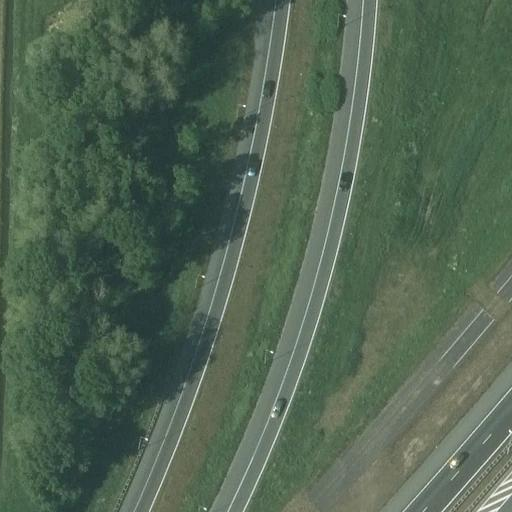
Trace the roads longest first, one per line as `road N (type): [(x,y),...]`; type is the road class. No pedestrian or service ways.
road 1 (motorway): [(281,0),(252,183),(217,313),(141,511)]
road 2 (motorway): [(366,0),(349,163),(323,281),(234,511)]
road 3 (motorway): [(511,414),(424,511)]
